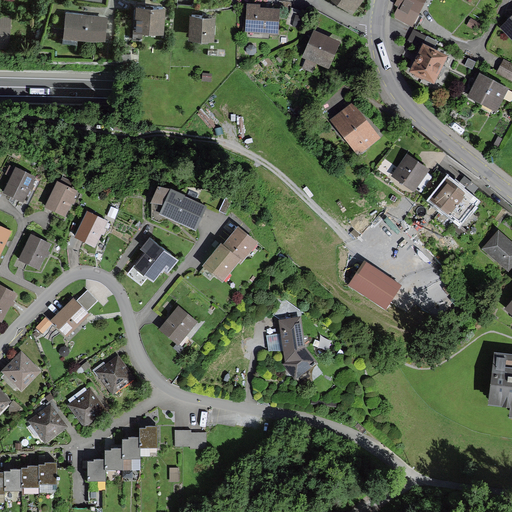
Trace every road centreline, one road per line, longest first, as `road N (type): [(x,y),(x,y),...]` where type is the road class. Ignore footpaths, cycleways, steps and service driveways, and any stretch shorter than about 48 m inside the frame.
road 1 (residential): [(0,344),(47,293),(88,270),(121,293),(142,359),(167,386),(335,427),(430,478),(511,490)]
road 2 (trunk): [(511,133),(231,94),(0,88)]
road 3 (tertiary): [(383,0),(377,38),(411,113),(511,190)]
road 4 (track): [(193,136),(0,116)]
